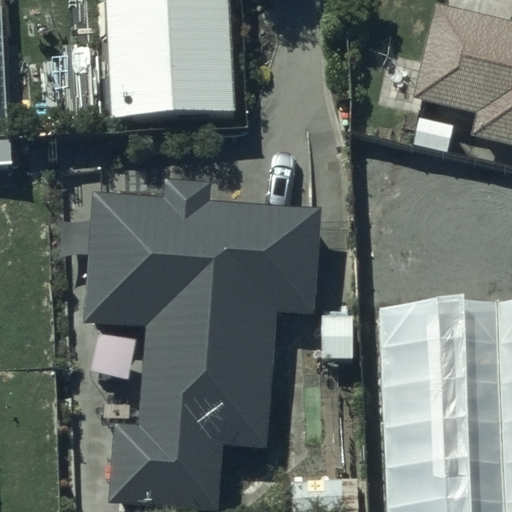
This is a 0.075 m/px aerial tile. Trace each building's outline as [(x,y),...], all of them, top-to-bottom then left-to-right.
[(230,0),(105,0),(112,116),(236,110),(230,0)] [(511,18),(436,0),(413,95),(478,111),(473,134),(511,143),(511,18)] [(321,206),(211,200),(212,182),(168,180),(167,195),(91,190),(83,321),(145,325),(139,426),(112,424),(108,502),(220,508),(224,439),(268,442),(276,310),(315,312),(321,206)] [(511,511),(511,304),(385,309),(393,511),(511,511)] [(95,331),(93,384),(134,386),(136,332),(95,331)]
